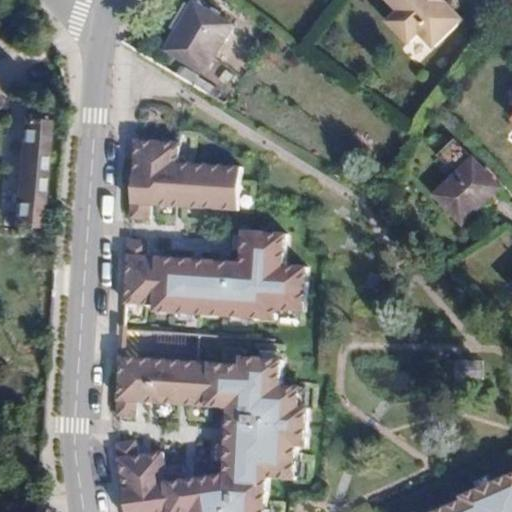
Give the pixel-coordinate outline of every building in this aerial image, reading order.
[(252,27),(205,0),(184,0),(156,49),(217,85),(252,27)] [(441,39),(470,12),(458,0),(405,0),(407,2),(399,10),(399,16),(414,32),(422,32),(429,25),(441,39)] [(418,64),(432,48),(417,34),(403,50),(418,64)] [(1,118),(0,138),(0,226),(46,229),(52,121),(1,118)] [(135,137),(129,219),(150,221),(152,205),(240,210),(243,164),(180,160),(181,140),(135,137)] [(468,218),(507,181),(480,152),(441,189),(468,218)] [(238,261),(128,254),(125,303),(152,305),(152,315),(276,323),(277,309),(306,311),(309,267),(287,266),(289,233),(240,229),(238,261)] [(266,511),(269,482),(294,483),(296,451),(308,453),(311,408),(302,408),(303,390),(284,389),(285,363),(240,359),(239,366),(122,360),(120,418),(138,422),(139,407),(228,416),(224,479),(186,485),(183,465),(168,467),(166,453),(139,457),(138,443),(115,446),(127,511),(266,511)] [(511,511),(511,477),(440,511),(511,511)]
